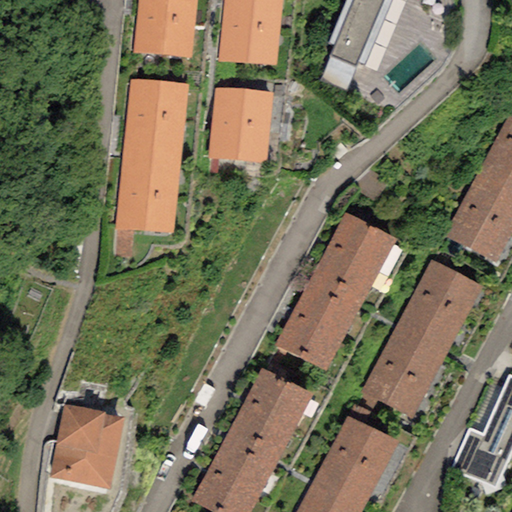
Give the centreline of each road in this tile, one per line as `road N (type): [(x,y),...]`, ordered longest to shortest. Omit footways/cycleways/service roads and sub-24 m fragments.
road 1 (residential): [(473,0),(468,57),(320,200),(155,511)]
road 2 (residential): [(27,511),(36,436),(89,257),(111,29),(106,0)]
